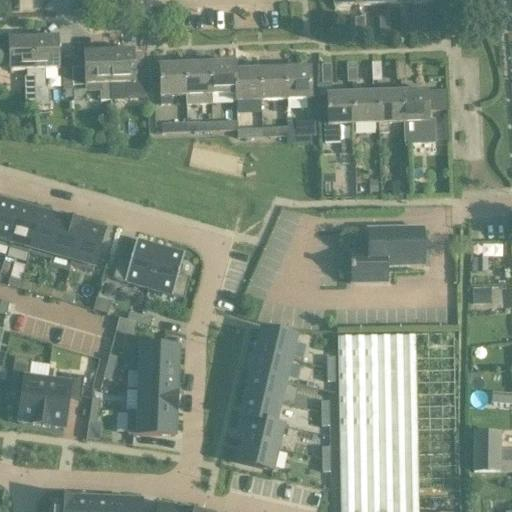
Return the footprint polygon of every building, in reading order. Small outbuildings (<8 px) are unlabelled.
[(331,0),(332,9),(358,8),(357,0),(331,0)] [(429,35),(439,35),(438,17),(428,17),(429,35)] [(413,36),(412,18),(403,18),(403,36),(413,36)] [(353,20),(354,38),(364,38),(363,19),(353,20)] [(389,37),(388,19),(378,19),(379,37),(389,37)] [(56,38),(32,39),(34,90),(35,107),(48,107),(48,91),(44,89),(44,73),(58,72),(58,70),(56,38)] [(32,39),(7,40),(8,73),(25,72),(26,79),(24,81),(24,89),(24,90),(25,107),(35,107),(34,90),(32,39)] [(134,52),(104,53),(106,101),(113,101),(146,100),(146,74),(134,75),(134,70),(143,70),(143,55),(134,56),(134,52)] [(70,70),(71,87),(84,87),(99,86),(100,102),(106,101),(104,53),(82,54),(83,70),(70,70)] [(394,64),(395,83),(404,83),(403,64),(394,64)] [(209,65),(183,67),(184,99),(185,108),(210,107),(210,97),(209,65)] [(210,97),(234,96),(234,73),(234,65),(209,65),(210,97)] [(355,65),(346,66),(346,85),(356,84),(355,65)] [(380,84),(380,65),(370,65),(371,84),(380,84)] [(184,99),(183,67),(158,67),(159,107),(171,107),(170,99),(184,99)] [(330,85),(330,67),(320,67),(320,85),(330,85)] [(284,103),(310,102),(309,70),(283,71),(284,103)] [(283,71),(259,72),(260,104),(284,103),(283,71)] [(234,73),(234,96),(234,105),(260,104),(259,72),(234,73)] [(70,79),(61,79),(62,91),(64,91),(70,91),(70,79)] [(426,91),(400,93),(401,125),(402,125),(403,143),(414,142),(413,125),(428,124),(428,113),(448,112),(447,92),(427,93),(426,91)] [(401,125),(400,93),(376,94),(378,127),(378,135),(389,135),(388,126),(401,125)] [(376,94),(350,96),(352,128),(378,127),(376,94)] [(350,96),(326,97),(327,126),(323,126),(324,145),(340,144),(339,129),(352,128),(350,96)] [(236,123),(211,124),(211,134),(236,133),(237,131),(236,123)] [(211,124),(186,125),(186,135),(211,134),(211,124)] [(186,125),(160,126),(160,136),(186,135),(186,125)] [(285,129),(261,130),(261,140),(286,139),(285,129)] [(311,129),(285,129),(286,139),(312,139),(311,129)] [(237,131),(236,133),(236,141),(261,140),(261,130),(237,131)] [(0,200),(0,246),(8,249),(20,206),(0,200)] [(20,206),(8,249),(29,255),(41,212),(20,206)] [(41,212),(29,255),(50,261),(51,256),(62,218),(41,212)] [(62,218),(51,256),(72,262),(82,224),(62,218)] [(72,262),(71,267),(92,273),(104,231),(82,224),(72,262)] [(350,285),(386,285),(386,269),(424,269),(423,231),(366,231),(366,254),(349,254),(350,285)] [(118,259),(112,280),(124,284),(148,291),(160,248),(136,241),(130,263),(118,259)] [(481,245),(482,261),(502,259),(501,243),(481,245)] [(160,248),(148,291),(172,298),(183,301),(189,280),(178,276),(184,255),(160,248)] [(9,280),(7,288),(16,290),(19,291),(21,283),(9,280)] [(21,283),(19,291),(30,294),(32,287),(21,283)] [(51,292),(49,299),(60,303),(62,295),(51,292)] [(73,296),(64,294),(61,303),(70,306),(73,296)] [(1,302),(0,308),(0,313),(7,315),(9,304),(1,302)] [(129,315),(127,322),(139,326),(141,318),(129,315)] [(141,318),(139,326),(140,326),(150,329),(152,321),(141,318)] [(260,330),(255,352),(290,360),(296,338),(260,330)] [(418,511),(418,503),(457,501),(454,433),(452,338),(336,340),(338,436),(338,511),(418,511)] [(130,348),(129,371),(141,371),(177,373),(178,350),(142,348),(130,348)] [(255,352),(250,374),(285,382),(290,360),(255,352)] [(109,357),(106,369),(113,371),(116,360),(109,357)] [(334,359),(326,360),(326,371),(334,371),(334,359)] [(15,360),(10,392),(23,394),(19,425),(41,428),(48,380),(28,377),(30,363),(15,360)] [(105,370),(103,381),(110,383),(113,371),(106,369),(105,370)] [(141,371),(140,393),(176,394),(177,373),(141,371)] [(334,371),(326,371),(326,383),(334,383),(334,371)] [(250,374),(245,396),(280,404),(285,382),(250,374)] [(48,380),(41,428),(64,431),(68,400),(81,402),(84,380),(70,378),(69,383),(48,380)] [(140,393),(139,414),(175,416),(176,394),(140,393)] [(511,397),(492,395),(491,406),(511,407),(511,397)] [(245,396),(240,418),(248,420),(275,427),(280,404),(245,396)] [(92,400),(90,412),(98,413),(100,401),(92,400)] [(329,404),(321,404),(321,416),(329,416),(329,404)] [(90,412),(88,424),(96,425),(98,413),(90,412)] [(127,414),(126,436),(138,437),(174,438),(175,416),(139,414),(127,414)] [(329,416),(321,416),(321,428),(329,428),(329,416)] [(248,420),(242,442),(277,451),(283,428),(275,427),(248,420)] [(473,436),(472,474),(498,474),(498,473),(511,473),(511,452),(498,452),(499,436),(473,436)] [(242,442),(237,465),(272,473),(277,451),(242,442)] [(330,450),(322,450),(322,462),(330,462),(330,450)] [(330,462),(322,462),(322,474),(330,474),(330,462)] [(53,501),(52,511),(73,511),(74,502),(53,501)] [(74,502),(73,511),(95,511),(96,503),(74,502)] [(96,503),(95,511),(117,511),(118,504),(96,503)]
